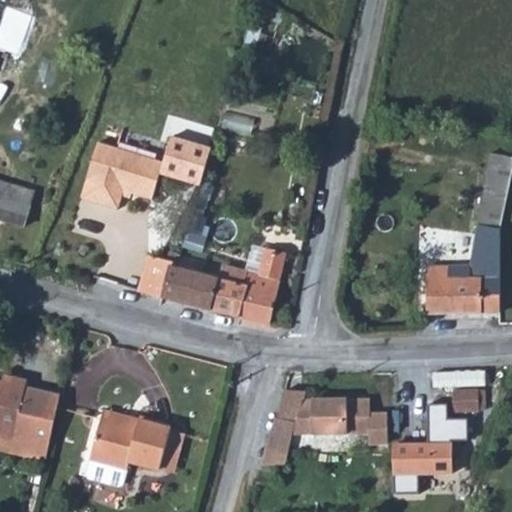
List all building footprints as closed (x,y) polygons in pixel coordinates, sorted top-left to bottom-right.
[(105,140),(88,196),(125,207),(131,189),(139,191),(159,198),(170,161),(105,140)] [(13,182),(0,178),(0,195),(9,198),(13,182)] [(36,188),(13,182),(9,198),(0,195),(0,217),(28,225),(36,188)] [(476,185),(453,284),(439,283),(439,273),(419,273),(419,319),(497,318),(494,283),(487,282),(497,238),(484,236),(495,187),(476,185)] [(270,238),(263,273),(254,271),(249,284),(243,316),(267,321),(287,233),(279,231),(278,239),(270,238)] [(172,254),(150,248),(139,290),(161,295),(169,267),(172,254)] [(216,265),(199,261),(196,274),(169,267),(161,295),(243,316),(249,284),(214,276),(216,265)] [(3,376),(0,375),(0,429),(15,432),(29,374),(5,368),(3,376)] [(368,397),(307,397),(307,389),(285,388),(283,411),(295,412),(294,427),(369,428),(368,397)] [(458,413),(483,412),(482,391),(457,393),(458,413)] [(433,403),(433,439),(471,439),(471,419),(452,419),(452,403),(433,403)] [(139,420),(102,410),(100,417),(137,427),(139,420)] [(100,417),(89,460),(126,468),(128,462),(158,470),(168,428),(139,420),(137,427),(100,417)] [(460,442),(399,441),(398,490),(424,490),(424,473),(459,474),(460,442)] [(126,468),(89,460),(86,475),(89,480),(118,486),(122,483),(126,468)] [(465,511),(469,479),(429,475),(425,511),(465,511)]
